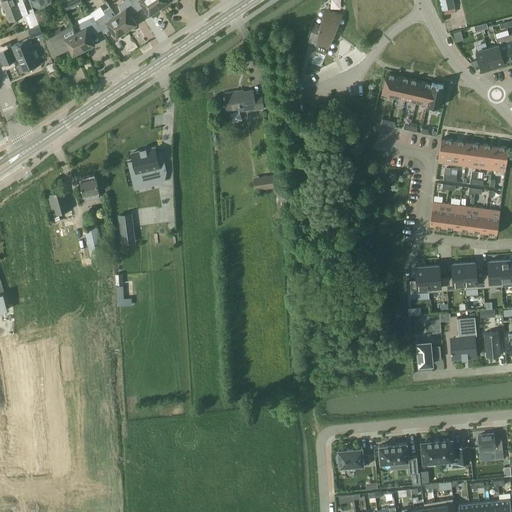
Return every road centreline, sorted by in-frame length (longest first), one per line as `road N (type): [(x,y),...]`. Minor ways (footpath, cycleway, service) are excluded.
road 1 (tertiary): [(26,151),(255,0)]
road 2 (residential): [(511,413),(325,430),(325,511)]
road 3 (residential): [(0,333),(96,326),(104,451)]
road 4 (residential): [(511,243),(423,234),(430,156),(381,147)]
road 5 (residential): [(425,11),(400,25),(355,76),(300,97)]
